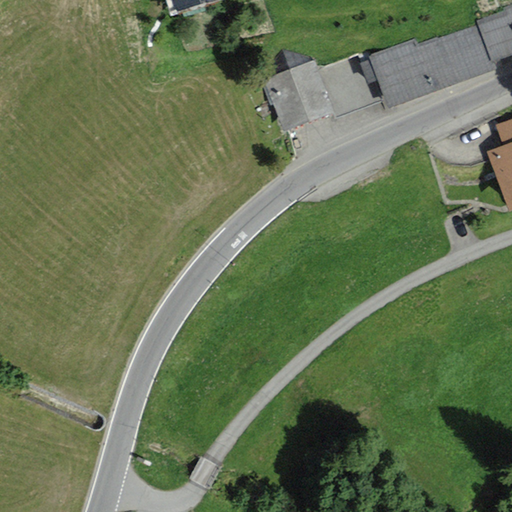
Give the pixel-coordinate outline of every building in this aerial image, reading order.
[(173,0),(177,11),(213,0),(173,0)] [(511,58),(511,13),(486,24),(501,63),(511,58)] [(446,87),(501,63),(486,24),(429,48),(446,87)] [(424,36),(377,56),(399,108),(446,87),(429,48),(424,36)] [(319,61),(275,81),(300,132),(343,112),(319,61)] [(511,135),(511,143),(492,154),(511,193),(511,117),(505,122),(511,135)]
